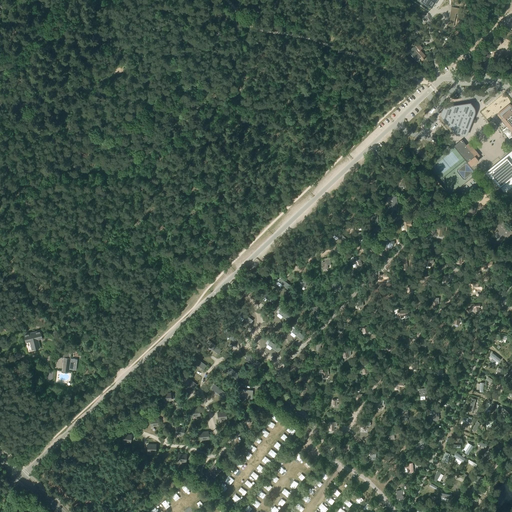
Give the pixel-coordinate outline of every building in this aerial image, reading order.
[(415,45),(408,52),(417,61),(420,58),(423,61),(427,57),(422,52),(425,50),(418,43),(416,46),(415,45)] [(445,107),(444,109),(441,115),(446,120),(447,121),(457,134),(459,135),(462,135),(464,135),(467,135),(476,112),(476,110),(476,108),(475,107),(471,102),(462,103),(451,105),(448,106),(445,107)] [(503,115),(511,107),(511,105),(510,103),(497,114),(503,121),(506,119),(503,115)] [(511,107),(503,115),(506,119),(503,121),(507,127),(509,125),(511,129),(511,107)] [(466,145),(464,143),(465,142),(462,139),(454,146),(471,167),(479,160),(476,156),(479,153),(470,142),(466,145)] [(511,152),(485,173),(490,178),(492,177),(505,193),(511,187),(511,150),(511,151),(511,152)] [(405,178),(397,179),(399,186),(406,185),(405,178)] [(397,196),(388,197),(388,203),(390,203),(391,209),(397,208),(396,205),(398,204),(397,196)] [(470,206),(467,213),(473,215),(476,208),(470,206)] [(375,216),(369,217),(370,220),(372,220),(372,223),(373,224),(376,223),(378,222),(377,215),(375,215),(375,216)] [(412,220),(404,221),(405,230),(409,229),(409,226),(413,225),(412,220)] [(511,230),(502,220),(496,226),(495,227),(504,236),(506,234),(508,236),(509,236),(510,235),(510,234),(511,232),(511,230)] [(444,227),(437,226),(435,235),(443,236),(444,227)] [(364,235),(366,235),(366,232),(358,232),(359,240),(365,239),(364,235)] [(429,260),(425,260),(425,266),(434,265),(433,256),(428,257),(429,260)] [(330,260),(330,258),(325,258),(325,263),(322,263),(322,269),(328,269),(328,265),(330,265),(330,262),(330,260)] [(351,260),(353,265),(356,264),(357,267),(363,265),(360,259),(357,260),(356,258),(354,258),(351,260)] [(486,263),(481,263),(482,270),(488,269),(488,267),(494,266),(493,261),(486,262),(486,263)] [(304,280),(300,280),(300,286),(306,286),(306,281),(308,281),(308,278),(304,278),(304,280)] [(335,284),(329,284),(329,289),(335,288),(335,292),(341,291),(340,283),(338,283),(338,284),(335,284)] [(412,286),(407,287),(408,293),(414,292),(413,288),(415,287),(415,284),(412,285),(412,286)] [(358,301),(354,302),(354,308),(359,307),(363,306),(363,300),(358,300),(358,301)] [(481,302),(469,304),(469,309),(474,308),(474,311),(479,311),(479,308),(481,307),(481,302)] [(313,310),(313,317),(318,317),(318,310),(319,310),(319,306),(311,306),(311,310),(313,310)] [(410,316),(410,309),(397,310),(397,318),(401,318),(401,316),(410,316)] [(40,348),(38,340),(42,339),(40,331),(24,335),(26,343),(30,342),(31,348),(35,347),(36,349),(40,348)] [(388,351),(392,349),(391,343),(387,345),(386,342),(384,343),(385,348),(387,348),(388,351)] [(212,343),(209,347),(218,354),(221,350),(212,343)] [(492,353),(490,356),(498,362),(501,359),(492,353)] [(68,372),(70,358),(64,357),(62,372),(68,372)] [(251,357),(248,361),(258,368),(261,364),(251,357)] [(197,358),(194,362),(203,369),(206,365),(197,358)] [(366,365),(358,367),(359,371),(362,371),(363,374),(368,373),(367,367),(366,367),(366,365)] [(231,368),(228,372),(237,380),(240,376),(231,368)] [(323,370),(319,370),(319,375),(322,374),(322,378),(328,378),(328,375),(329,375),(329,371),(327,371),(323,372),(323,370)] [(487,376),(485,379),(488,381),(490,383),(493,385),(495,381),(487,376)] [(187,377),(184,381),(194,389),(197,385),(187,377)] [(217,386),(214,390),(223,398),(226,394),(217,386)] [(428,388),(419,389),(420,396),(427,396),(426,391),(428,391),(428,388)] [(252,398),(252,391),(240,389),(240,395),(244,396),(244,397),(252,398)] [(502,407),(500,410),(501,411),(503,412),(507,416),(510,413),(502,407)] [(159,418),(150,418),(151,427),(159,426),(159,418)] [(477,421),(471,429),(475,432),(478,426),(479,425),(480,423),(477,421)] [(337,422),(329,422),(329,431),(334,431),(335,427),(337,427),(337,422)] [(176,427),(175,434),(183,435),(184,428),(176,427)] [(424,442),(426,442),(425,438),(420,438),(420,439),(417,440),(418,447),(424,446),(424,442)] [(470,444),(465,452),(468,454),(473,446),(470,444)] [(488,450),(480,458),(483,461),(491,453),(488,450)] [(457,453),(454,456),(463,462),(465,459),(457,453)] [(413,463),(405,464),(405,469),(407,468),(408,472),(414,471),(413,463)] [(474,475),(472,482),(483,485),(485,478),(474,475)] [(473,485),(470,490),(480,495),(483,489),(473,485)] [(470,492),(466,497),(475,504),(479,499),(470,492)]
